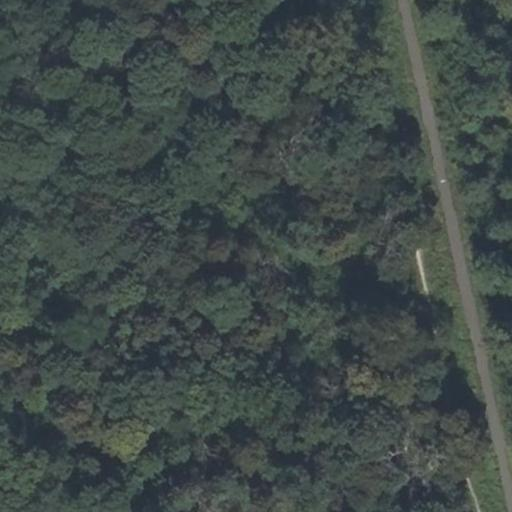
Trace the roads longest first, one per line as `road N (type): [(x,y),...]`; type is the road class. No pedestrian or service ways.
road 1 (unknown): [(481,511),(360,0)]
road 2 (track): [(511,506),(401,0)]
